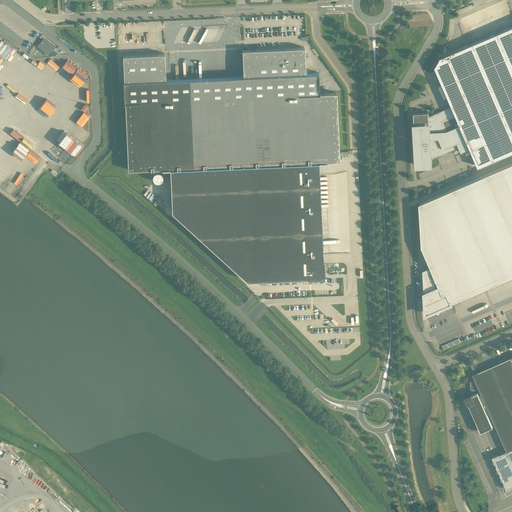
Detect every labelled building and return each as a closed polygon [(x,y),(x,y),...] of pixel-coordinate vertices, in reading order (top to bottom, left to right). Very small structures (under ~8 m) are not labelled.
[(461,152),(470,148),(478,166),(511,151),(511,25),(495,33),(494,32),(490,34),(491,35),(468,45),(468,44),(464,45),(464,46),(440,57),(440,58),(435,66),(435,65),(452,106),(429,116),(428,111),(413,112),(415,133),(416,132),(416,134),(416,135),(415,135),(415,136),(415,137),(416,137),(417,137),(417,139),(415,139),(416,165),(431,164),(431,159),(459,147),(461,152)] [(55,46),(52,44),(52,45),(46,39),(45,41),(43,39),(41,42),(40,41),(37,46),(49,55),(55,46)] [(165,54),(123,55),(124,81),(123,81),(124,103),(125,102),(128,170),(151,169),(154,169),(162,168),(162,169),(164,169),(242,166),(319,162),(327,162),(327,161),(339,160),(336,93),(320,93),(319,73),(305,73),(304,47),(243,50),(244,76),(166,79),(165,54)] [(78,85),(87,73),(64,57),(58,65),(47,58),(42,66),(30,57),(25,64),(36,72),(38,70),(59,85),(66,76),(78,85)] [(24,79),(9,101),(31,117),(43,100),(33,93),(36,88),(24,79)] [(76,101),(90,100),(89,87),(75,87),(76,101)] [(80,131),(75,142),(84,146),(90,135),(80,131)] [(69,163),(73,159),(67,152),(63,156),(69,163)] [(242,166),(164,169),(164,177),(170,176),(172,211),(247,280),(307,277),(307,278),(324,277),(324,264),(319,162),(242,166)] [(451,302),(451,301),(483,287),(511,274),(511,163),(419,203),(422,242),(426,242),(426,256),(433,270),(424,274),(424,270),(423,270),(425,294),(429,292),(430,311),(451,302)] [(149,182),(165,182),(165,179),(162,179),(161,173),(149,173),(149,182)] [(423,196),(423,198),(443,191),(442,188),(423,196)] [(325,234),(331,234),(331,231),(323,231),(322,239),(325,239),(325,234)] [(443,349),(460,342),(458,339),(442,345),(443,349)] [(471,394),(466,397),(466,398),(466,399),(467,401),(468,403),(477,422),(481,431),(493,426),(491,423),(489,418),(492,417),(507,451),(493,457),(495,461),(507,488),(511,486),(511,356),(473,374),(475,379),(470,381),(471,392),(472,395),(471,395),(471,394)]
